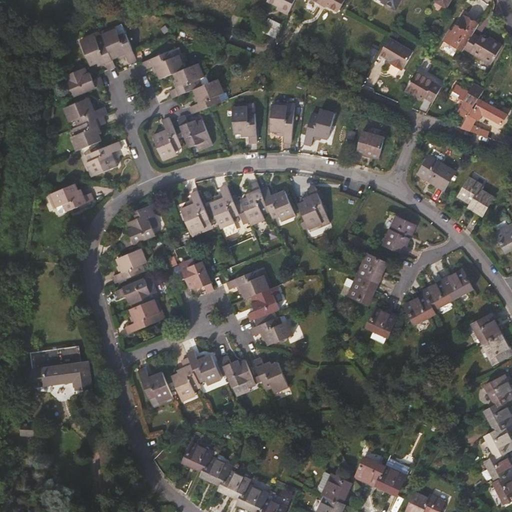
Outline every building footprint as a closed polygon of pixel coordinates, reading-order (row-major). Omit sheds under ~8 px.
[(290,11),(295,0),(268,0),(268,1),(279,6),(290,11)] [(326,6),(338,12),(344,0),(312,0),(320,4),(321,3),(326,6)] [(380,0),(398,9),(402,0),(380,0)] [(290,11),(279,6),(278,9),(289,14),(290,11)] [(463,52),(479,25),(464,17),(457,27),(456,26),(452,33),(450,32),(444,41),(463,52)] [(277,39),(283,26),(269,19),(263,32),(277,39)] [(127,34),(122,24),(101,32),(103,35),(117,30),(120,36),(127,34)] [(133,50),(127,34),(120,36),(117,30),(103,35),(106,42),(113,59),(120,56),(123,55),(123,53),(126,52),(128,57),(131,63),(138,60),(133,50)] [(106,42),(103,35),(101,32),(81,41),(82,43),(96,38),(99,45),(106,42)] [(504,47),(482,34),(471,54),(493,66),(504,47)] [(113,59),(106,42),(99,45),(96,38),(82,43),(92,67),(99,64),(102,63),(102,61),(104,60),(106,65),(109,71),(116,68),(117,68),(113,59)] [(413,52),(389,39),(379,55),(390,62),(389,64),(401,71),(402,69),(403,70),(413,52)] [(187,69),(178,48),(168,52),(171,59),(178,56),(184,70),(187,69)] [(184,70),(178,56),(171,59),(168,52),(142,63),(145,71),(151,68),(156,66),(157,69),(156,70),(157,74),(160,80),(175,74),(184,70)] [(196,73),(201,71),(198,64),(187,69),(184,70),(175,74),(178,80),(179,83),(181,82),(183,86),(177,88),(170,91),(173,98),(195,89),(202,86),(199,79),(196,73)] [(89,83),(88,80),(90,79),(88,75),(85,69),(76,73),(61,79),(64,85),(69,83),(73,90),(76,97),(103,85),(104,84),(101,77),(94,80),(89,83)] [(433,103),(442,87),(416,72),(405,90),(415,96),(424,101),(426,99),(433,103)] [(227,100),(224,93),(219,95),(216,88),(221,86),(218,80),(218,79),(202,86),(195,89),(198,96),(199,99),(201,98),(202,102),(197,104),(190,107),(193,114),(212,106),(227,100)] [(73,90),(69,83),(64,85),(68,93),(73,90)] [(462,128),(474,108),(479,99),(469,94),(469,93),(458,86),(454,93),(466,100),(452,124),(462,128)] [(415,96),(405,90),(404,93),(414,99),(415,96)] [(79,127),(104,117),(108,115),(105,108),(98,111),(93,113),(91,110),(93,109),(92,106),(89,99),(65,109),(68,116),(73,113),(76,120),(79,127)] [(507,115),(481,100),(475,108),(474,108),(462,128),(487,137),(489,132),(478,127),(476,129),(472,127),(476,120),(479,121),(483,114),(502,124),(507,115)] [(292,143),(294,113),(287,112),(280,111),(280,106),(273,105),(271,131),(278,132),(282,132),(282,129),(286,130),(285,135),(285,143),(292,143)] [(258,142),(256,112),(248,112),(241,113),(241,107),(233,108),(235,133),(242,133),(246,133),(246,130),(249,130),(250,136),(250,143),(258,142)] [(328,140),(336,113),(329,111),(328,117),(321,115),(313,113),(304,144),(312,146),(314,140),(315,135),(318,136),(318,137),(322,138),(328,140)] [(103,141),(101,135),(97,128),(101,127),(107,124),(104,117),(79,127),(78,127),(81,134),(73,137),(79,151),(103,141)] [(213,144),(202,121),(196,123),(193,125),(194,127),(190,129),(188,124),(184,117),(178,120),(190,148),(197,145),(203,142),(206,147),(213,144)] [(182,146),(171,119),(170,118),(164,121),(166,128),(168,133),(166,134),(165,132),(161,134),(154,137),(165,160),(171,157),(169,153),(176,150),(182,146)] [(194,127),(193,125),(196,123),(195,120),(188,124),(190,129),(194,127)] [(81,134),(78,127),(68,131),(77,152),(79,151),(73,137),(81,134)] [(385,138),(363,132),(358,152),(380,158),(385,138)] [(511,137),(501,133),(497,141),(511,146),(511,137)] [(206,147),(203,142),(197,145),(199,150),(206,147)] [(118,167),(115,161),(113,157),(111,158),(110,155),(115,153),(122,149),(119,143),(91,155),(94,162),(96,168),(92,170),(95,177),(118,167)] [(457,172),(429,155),(418,173),(446,191),(457,172)] [(469,179),(459,196),(471,204),(469,207),(484,217),(495,198),(480,189),(481,186),(469,179)] [(270,211),(261,190),(258,183),(251,185),(254,192),(256,198),(253,199),(252,197),(248,199),(242,201),(252,225),(258,222),(256,217),(263,214),(270,211)] [(67,211),(94,201),(91,193),(85,196),(80,198),(78,195),(80,194),(79,191),(76,184),(53,193),(58,206),(64,204),(67,211)] [(240,214),(227,186),(220,189),(223,196),(225,201),(222,202),(221,200),(218,202),(211,204),(221,228),(227,225),(225,221),(232,217),(240,214)] [(296,215),(286,191),(279,194),(276,195),(277,198),(274,199),(272,194),(269,187),(261,190),(270,211),(273,218),(280,215),(287,213),(289,217),(296,215)] [(320,217),(327,214),(316,187),(309,190),(311,196),(314,202),(310,203),(309,201),(305,203),(300,205),(310,229),(322,224),(320,217)] [(209,219),(198,192),(192,195),(194,201),(196,207),(193,208),(192,206),(188,208),(182,210),(190,230),(192,233),(204,228),(202,222),(209,219)] [(67,211),(64,204),(58,206),(53,193),(49,195),(57,215),(67,211)] [(152,229),(150,222),(155,220),(149,206),(133,213),(136,220),(129,223),(131,229),(132,232),(135,231),(137,235),(131,238),(124,240),(127,247),(155,236),(152,229)] [(265,219),(263,214),(256,217),(258,222),(265,219)] [(331,223),(327,214),(320,217),(322,224),(310,229),(311,232),(331,223)] [(416,225),(398,216),(385,246),(403,254),(416,225)] [(213,228),(209,219),(202,222),(204,228),(192,233),(193,237),(213,228)] [(158,226),(155,220),(150,222),(152,229),(158,226)] [(511,249),(511,225),(496,234),(506,252),(511,249)] [(137,235),(135,231),(132,232),(131,229),(128,231),(131,238),(137,235)] [(146,271),(143,264),(140,258),(145,256),(142,249),(119,258),(121,265),(122,269),(125,268),(126,271),(121,273),(114,276),(116,283),(146,271)] [(378,283),(388,262),(368,253),(359,275),(378,283)] [(215,290),(209,276),(204,262),(196,265),(190,267),(188,262),(181,265),(189,286),(190,289),(197,286),(200,285),(199,282),(203,280),(205,286),(208,293),(215,290)] [(475,289),(465,269),(443,280),(453,300),(475,289)] [(270,289),(268,282),(262,285),(259,278),(256,271),(228,282),(231,289),(238,287),(243,285),(244,288),(242,289),(243,292),(246,299),(253,296),(270,289)] [(369,305),(378,283),(359,275),(349,296),(369,305)] [(268,282),(265,276),(259,278),(262,285),(268,282)] [(151,294),(148,287),(145,280),(117,291),(119,298),(127,295),(132,293),(133,297),(131,298),(132,301),(135,308),(155,300),(158,298),(156,292),(151,294)] [(205,286),(203,280),(199,282),(200,285),(197,286),(198,289),(205,286)] [(453,300),(443,280),(423,291),(425,295),(433,311),(453,300)] [(281,309),(278,302),(275,296),(280,294),(277,286),(270,289),(253,296),(256,303),(258,307),(260,306),(262,309),(256,311),(249,314),(252,321),(281,309)] [(433,311),(425,295),(405,304),(415,325),(435,315),(433,311)] [(167,319),(158,298),(155,300),(160,313),(153,316),(156,323),(167,319)] [(156,323),(153,316),(160,313),(155,300),(135,308),(131,310),(133,316),(135,320),(137,319),(138,322),(133,324),(127,326),(130,333),(156,323)] [(398,318),(375,307),(367,327),(389,337),(398,318)] [(503,334),(491,313),(473,323),(484,344),(503,334)] [(286,331),(283,324),(279,317),(251,329),(255,336),(261,334),(266,331),(267,334),(265,335),(267,339),(270,345),(294,335),(291,328),(286,331)] [(291,328),(287,322),(283,324),(286,331),(291,328)] [(511,350),(503,334),(484,344),(495,365),(511,355),(511,350)] [(94,385),(90,360),(81,362),(79,347),(33,354),(37,385),(77,379),(78,387),(94,385)] [(222,379),(212,355),(206,358),(203,359),(203,362),(200,363),(198,359),(194,351),(188,354),(190,358),(199,382),(207,379),(213,377),(215,382),(222,379)] [(256,384),(246,361),(240,363),(236,365),(237,367),(234,369),(232,364),(228,357),(222,359),(233,387),(240,384),(247,382),(249,387),(256,384)] [(199,382),(190,358),(182,361),(185,367),(187,373),(184,374),(183,373),(180,374),(173,377),(183,400),(190,397),(188,393),(195,390),(202,387),(199,382)] [(289,386),(279,363),(272,366),(269,367),(270,369),(267,370),(264,364),(261,358),(255,361),(266,389),(273,387),(280,384),(282,389),(289,386)] [(236,365),(240,363),(239,360),(232,364),(234,369),(237,367),(236,365)] [(272,366),(271,362),(264,364),(267,370),(270,369),(269,367),(272,366)] [(173,398),(164,373),(157,376),(154,377),(154,379),(151,380),(149,375),(147,369),(140,372),(150,399),(157,396),(160,403),(173,398)] [(511,395),(511,388),(505,375),(486,385),(496,404),(505,400),(511,395)] [(249,387),(247,382),(240,384),(242,390),(249,387)] [(282,389),(280,384),(273,387),(275,392),(282,389)] [(154,408),(175,400),(173,398),(160,403),(157,396),(150,399),(154,408)] [(511,421),(511,413),(505,400),(496,404),(485,410),(496,430),(505,425),(511,421)] [(34,435),(35,422),(24,421),(23,435),(34,435)] [(511,446),(511,440),(505,425),(496,430),(486,436),(496,455),(505,450),(511,446)] [(183,462),(202,470),(209,455),(211,450),(191,442),(183,462)] [(511,464),(505,450),(496,455),(485,461),(496,482),(511,473),(511,464)] [(230,465),(209,455),(202,470),(200,476),(221,485),(228,469),(230,465)] [(376,485),(384,468),(364,458),(354,478),(374,487),(376,485)] [(399,495),(408,476),(385,465),(384,468),(376,485),(399,495)] [(247,483),(249,478),(228,469),(221,485),(219,490),(239,499),(247,483)] [(511,500),(511,473),(496,482),(494,483),(506,504),(511,500)] [(342,505),(352,484),(332,475),(322,497),(324,497),(342,505)] [(257,511),(264,497),(266,492),(247,483),(239,499),(237,503),(256,511),(257,511)] [(428,499),(415,493),(405,511),(441,511),(446,503),(430,495),(428,499)] [(286,511),(288,507),(264,497),(257,511),(286,511)] [(341,511),(344,506),(342,505),(324,497),(317,511),(341,511)]
